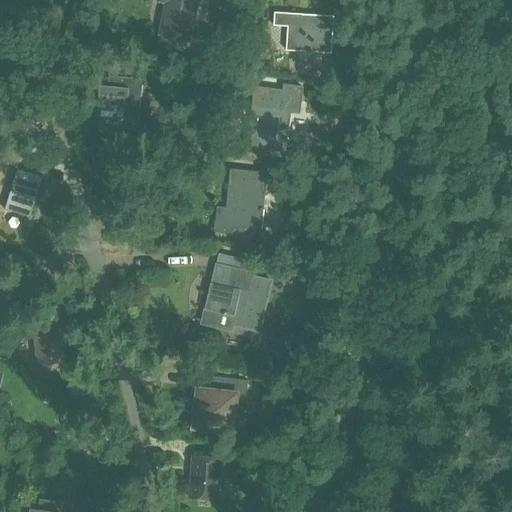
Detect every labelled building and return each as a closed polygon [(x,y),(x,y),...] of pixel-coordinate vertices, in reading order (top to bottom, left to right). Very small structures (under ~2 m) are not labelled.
[(155,47),(193,53),(195,41),(192,40),(200,0),(157,0),(157,2),(163,3),(155,47)] [(286,49),(332,52),(334,15),(275,11),(274,24),(288,25),(286,49)] [(114,128),(139,131),(143,80),(110,76),(109,85),(99,84),(96,118),(115,119),(114,128)] [(247,144),(285,149),(290,110),(299,112),(303,86),(284,84),(284,90),(255,86),(247,144)] [(256,160),(255,147),(233,147),(233,160),(256,160)] [(214,231),(233,233),(233,227),(261,229),(267,171),(230,167),(226,206),(217,205),(214,231)] [(4,210),(30,218),(42,177),(16,169),(4,210)] [(201,325),(234,332),(235,326),(261,332),(273,279),(249,273),(252,261),(220,253),(218,263),(216,263),(211,280),(209,279),(202,310),(204,310),(201,325)] [(40,376),(65,373),(61,334),(36,337),(40,376)] [(283,345),(268,341),(265,353),(280,357),(283,345)] [(194,426),(232,430),(233,422),(243,423),(248,380),(200,374),(194,426)] [(98,444),(82,430),(74,439),(82,445),(75,453),(84,460),(98,444)] [(189,497),(219,499),(223,457),(193,455),(189,497)] [(71,511),(73,503),(39,499),(37,509),(30,508),(29,511),(71,511)]
